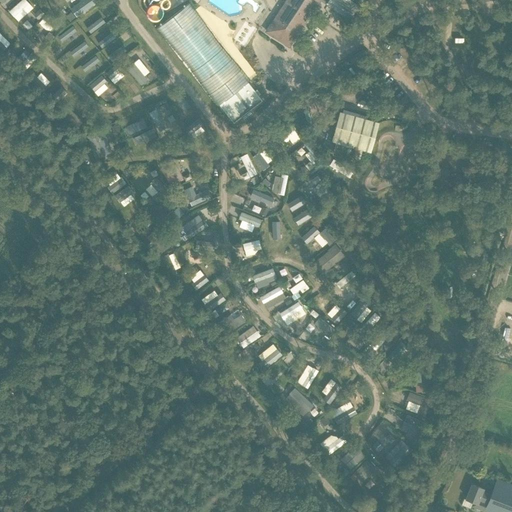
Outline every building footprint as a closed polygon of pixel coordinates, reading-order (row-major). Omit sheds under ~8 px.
[(29,0),(21,0),(9,10),(26,30),(32,26),(28,20),(32,16),(36,21),(43,16),(29,0)] [(65,0),(77,17),(101,1),(101,0),(65,0)] [(287,0),(266,32),(286,45),(290,44),(319,0),(287,0)] [(358,5),(350,0),(330,0),(327,5),(349,19),(358,5)] [(189,3),(156,29),(216,106),(219,105),(233,123),(262,101),(247,82),(249,80),(189,3)] [(102,16),(87,28),(91,33),(106,22),(102,16)] [(41,19),(38,25),(50,31),(53,26),(41,19)] [(0,45),(5,50),(16,39),(0,24),(0,45)] [(61,41),(77,31),(74,26),(58,36),(61,41)] [(112,30),(98,42),(103,48),(117,36),(112,30)] [(49,33),(45,37),(49,41),(53,37),(49,33)] [(84,40),(71,52),(76,58),(90,46),(84,40)] [(113,61),(125,51),(120,46),(109,57),(113,61)] [(81,66),(86,72),(101,61),(96,55),(81,66)] [(127,67),(139,83),(151,73),(139,58),(127,67)] [(56,76),(51,71),(47,75),(42,71),(32,82),(42,91),(56,76)] [(110,78),(124,94),(130,89),(115,73),(110,78)] [(89,87),(105,104),(118,92),(102,75),(89,87)] [(165,104),(159,107),(162,112),(168,109),(165,104)] [(157,108),(149,113),(160,131),(168,127),(157,108)] [(331,142),(370,152),(378,123),(340,112),(331,142)] [(191,113),(182,120),(191,133),(201,126),(191,113)] [(124,127),(127,135),(148,126),(145,119),(124,127)] [(136,145),(157,138),(154,129),(133,136),(136,145)] [(103,130),(86,136),(87,138),(96,160),(96,159),(104,157),(104,156),(111,153),(106,138),(103,130)] [(338,144),(334,156),(358,162),(361,150),(338,144)] [(250,177),(258,173),(247,153),(240,157),(250,177)] [(257,168),(263,173),(277,159),(271,153),(257,168)] [(171,165),(161,169),(167,183),(185,175),(181,167),(173,170),(171,165)] [(275,175),(271,192),(284,194),(288,175),(281,173),(280,177),(275,175)] [(118,174),(106,185),(113,192),(125,182),(118,174)] [(156,177),(145,187),(153,196),(164,187),(156,177)] [(339,181),(335,185),(339,190),(343,186),(339,181)] [(330,182),(327,185),(333,191),(336,188),(330,182)] [(319,184),(314,188),(318,193),(323,189),(319,184)] [(119,202),(134,192),(129,185),(114,194),(119,202)] [(179,187),(173,189),(176,195),(182,193),(179,187)] [(209,198),(206,190),(195,195),(191,187),(184,190),(191,206),(209,198)] [(271,206),(275,199),(254,188),(251,196),(271,206)] [(291,197),(294,201),(288,205),(300,221),(311,213),(297,193),(291,197)] [(155,211),(152,214),(156,220),(160,217),(155,211)] [(172,211),(161,220),(168,229),(179,220),(172,211)] [(258,227),(262,220),(242,211),(239,218),(258,227)] [(182,224),(187,236),(207,228),(202,216),(182,224)] [(302,233),(310,224),(306,221),(298,229),(302,233)] [(261,231),(266,250),(279,247),(274,228),(261,231)] [(160,254),(171,245),(159,229),(147,238),(160,254)] [(316,236),(309,241),(311,245),(319,240),(316,236)] [(335,250),(333,248),(329,248),(328,249),(327,252),(312,263),(321,275),(340,260),(334,252),(335,250)] [(172,273),(193,265),(190,259),(170,267),(172,273)] [(344,263),(340,267),(344,273),(349,269),(344,263)] [(196,281),(192,285),(197,291),(215,276),(210,271),(206,274),(202,269),(193,277),(196,281)] [(296,298),(310,288),(298,273),(292,278),(296,284),(289,289),(296,298)] [(267,309),(287,297),(280,285),(259,297),(267,309)] [(203,298),(210,309),(227,299),(220,288),(203,298)] [(331,309),(337,304),(333,300),(327,305),(331,309)] [(362,322),(370,307),(359,300),(350,316),(362,322)] [(298,301),(279,313),(287,325),(306,313),(298,301)] [(338,303),(326,317),(336,325),(348,311),(338,303)] [(385,312),(382,316),(388,321),(391,318),(385,312)] [(224,335),(245,321),(241,315),(233,320),(230,315),(217,323),(224,335)] [(331,335),(335,328),(318,317),(314,324),(331,335)] [(254,325),(236,337),(243,347),(261,335),(254,325)] [(298,326),(294,332),(298,335),(302,329),(298,326)] [(383,350),(392,344),(386,337),(377,343),(383,350)] [(324,338),(320,344),(323,347),(328,341),(324,338)] [(266,368),(283,355),(273,343),(257,356),(266,368)] [(415,360),(409,364),(412,368),(418,364),(415,360)] [(297,382),(307,388),(318,370),(307,364),(297,382)] [(332,401),(344,380),(332,373),(320,394),(332,401)] [(415,392),(429,392),(429,376),(415,377),(415,392)] [(296,387),(286,397),(303,416),(313,407),(296,387)] [(10,390),(4,393),(9,403),(15,400),(10,390)] [(425,417),(431,400),(409,392),(406,400),(420,405),(416,414),(425,417)] [(336,424),(357,413),(350,400),(329,411),(336,424)] [(421,440),(428,424),(407,415),(403,421),(417,428),(414,436),(421,440)] [(325,416),(319,420),(322,424),(328,420),(325,416)] [(329,454),(346,441),(341,435),(336,438),(333,434),(321,443),(329,454)] [(401,439),(384,456),(395,466),(412,448),(401,439)] [(415,439),(413,444),(420,448),(423,442),(415,439)] [(353,447),(340,461),(350,470),(363,455),(353,447)] [(366,461),(353,473),(357,477),(358,477),(361,481),(374,469),(366,461)] [(349,477),(345,480),(351,486),(354,483),(349,477)] [(466,500),(473,502),(471,507),(481,510),(485,511),(511,511),(511,484),(496,479),(490,495),(482,492),(483,489),(472,485),(466,500)]
